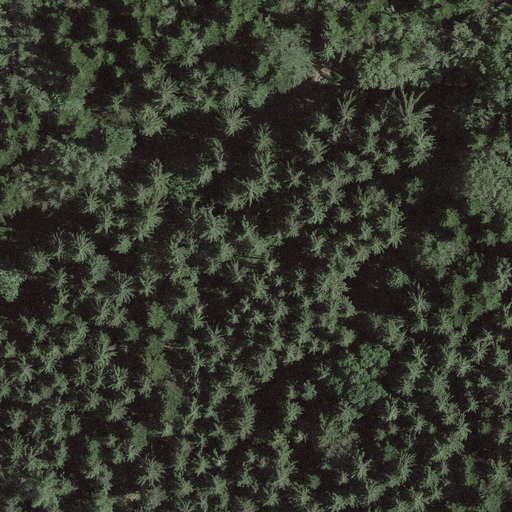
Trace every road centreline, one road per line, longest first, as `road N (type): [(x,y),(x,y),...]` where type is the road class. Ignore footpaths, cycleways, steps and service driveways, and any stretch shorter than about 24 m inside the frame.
road 1 (track): [(507,0),(478,59),(417,64),(0,203)]
road 2 (track): [(478,59),(268,511)]
